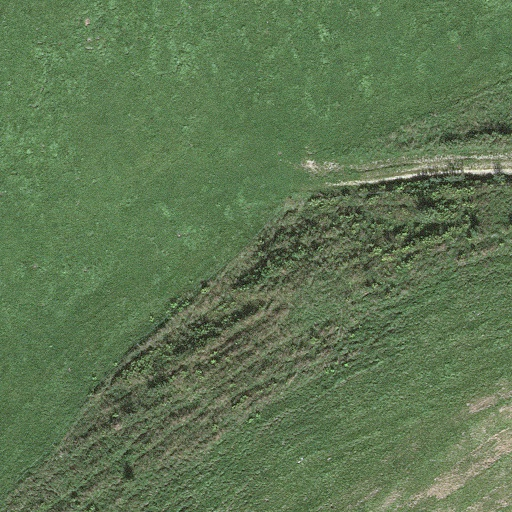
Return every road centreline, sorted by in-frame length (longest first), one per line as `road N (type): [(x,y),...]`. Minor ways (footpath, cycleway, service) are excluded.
road 1 (track): [(355,172),(320,158),(328,119),(494,0)]
road 2 (track): [(355,172),(511,165)]
